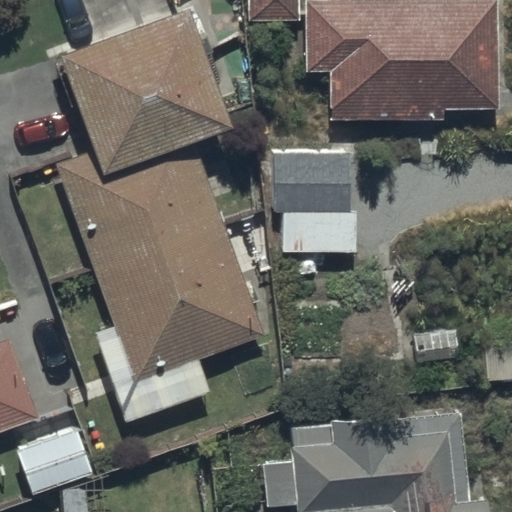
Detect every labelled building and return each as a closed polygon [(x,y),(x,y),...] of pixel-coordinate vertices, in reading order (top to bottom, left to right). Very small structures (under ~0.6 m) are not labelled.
[(499,0),(300,0),(301,67),(324,66),(324,116),(441,115),(441,105),(501,104),(499,0)] [(176,4),(50,50),(85,147),(46,160),(126,379),(255,332),(184,135),(219,122),(176,4)] [(348,150),(272,150),(272,206),(280,206),(280,249),(353,249),(353,207),(348,207),(348,150)] [(511,341),(483,343),(485,376),(511,374),(511,341)] [(0,419),(22,411),(0,352),(0,419)] [(265,503),(294,500),(295,511),(489,511),(487,491),(468,493),(460,409),(391,415),(391,407),(329,413),(330,420),(291,424),(293,442),(288,442),(289,458),(261,461),(265,503)] [(75,424),(15,446),(31,491),(91,469),(75,424)]
